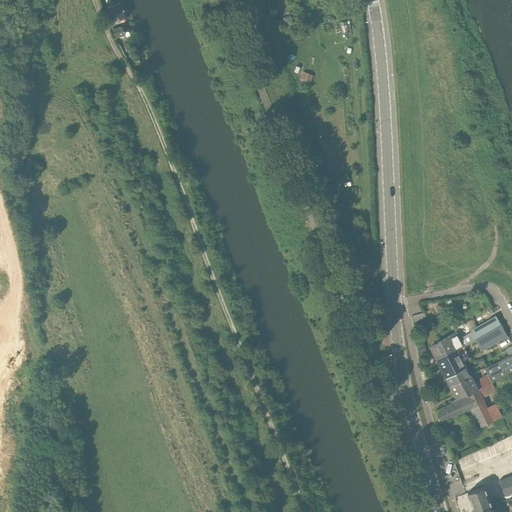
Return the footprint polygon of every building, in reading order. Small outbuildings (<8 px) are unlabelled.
[(257,0),(245,0),(259,34),(269,30),(257,0)] [(114,4),(107,7),(113,22),(127,17),(121,2),(116,4),(114,4)] [(346,24),(340,26),(342,36),(348,34),(346,24)] [(121,27),(112,30),(115,39),(124,36),(121,27)] [(221,37),(226,34),(223,27),(218,30),(221,37)] [(302,73),(299,81),(308,85),(312,76),(302,73)] [(448,354),(457,350),(462,347),(479,337),(501,325),(496,316),(469,331),(472,334),(461,341),(457,332),(441,341),(448,354)] [(486,347),(507,335),(501,325),(479,337),(486,347)] [(437,360),(448,354),(441,341),(430,347),(437,360)] [(446,378),(467,367),(457,350),(448,354),(437,360),(446,378)] [(511,354),(484,369),(488,376),(491,382),(511,372),(511,354)] [(446,378),(450,386),(471,376),(467,367),(446,378)] [(478,389),(491,382),(488,376),(475,382),(471,376),(450,386),(456,399),(478,389)] [(451,404),(435,412),(439,422),(472,407),(481,426),(503,415),(496,403),(487,408),(478,389),(456,399),(450,402),(451,404)] [(511,436),(486,443),(490,456),(511,450),(511,436)] [(510,498),(511,497),(511,476),(503,479),(510,498)] [(474,511),(491,505),(485,487),(467,493),(474,511)]
